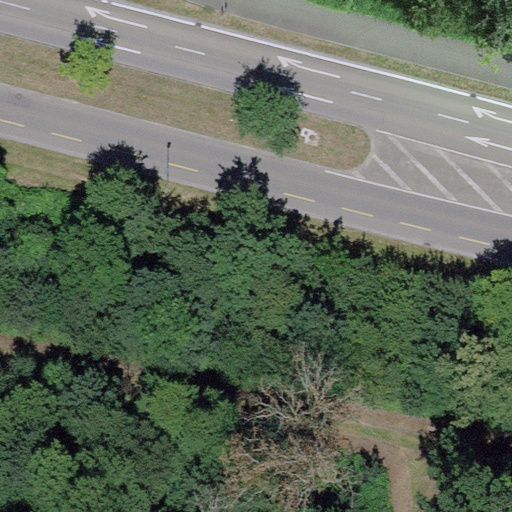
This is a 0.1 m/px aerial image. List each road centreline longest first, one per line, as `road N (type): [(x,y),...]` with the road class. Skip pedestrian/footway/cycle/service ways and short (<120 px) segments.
road 1 (primary): [(511,145),(0,6)]
road 2 (primary): [(0,111),(511,239)]
road 3 (track): [(0,357),(511,466)]
